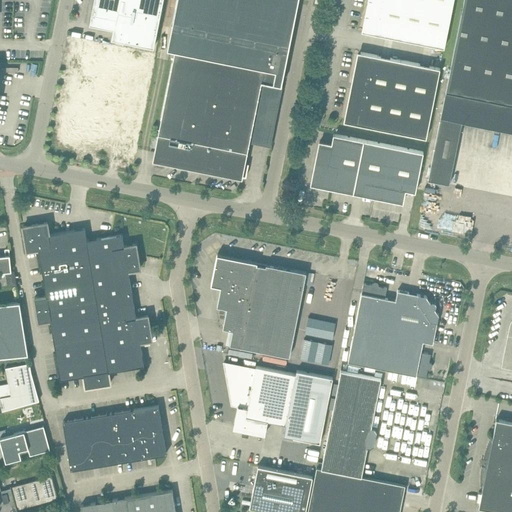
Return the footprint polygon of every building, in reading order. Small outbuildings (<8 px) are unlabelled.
[(154,46),(162,0),(93,0),(89,23),(113,28),(111,38),(154,46)] [(176,0),(172,24),(179,26),(175,49),(224,59),(276,69),(273,82),(281,84),(297,0),(176,0)] [(373,33),(379,0),(368,0),(363,28),(365,29),(365,30),(365,31),(373,33)] [(444,47),(453,0),(379,0),(373,33),(444,47)] [(511,0),(463,0),(428,179),(449,184),(462,121),(511,131),(511,0)] [(136,153),(155,59),(85,45),(69,125),(72,125),(70,137),(81,139),(81,142),(136,153)] [(246,156),(262,80),(273,82),(276,69),(224,59),(175,49),(157,138),(246,156)] [(355,123),(369,53),(360,52),(361,53),(360,54),(358,54),(352,83),(354,84),(353,89),(351,89),(345,118),(347,119),(347,120),(347,121),(355,123)] [(426,137),(440,67),(369,53),(355,123),(426,137)] [(353,191),(364,139),(333,133),(331,143),(319,141),(314,171),(316,171),(314,181),(314,184),(334,188),(334,185),(338,186),(353,189),(353,191)] [(246,156),(157,138),(154,152),(167,154),(166,159),(166,160),(246,176),(248,162),(248,163),(245,162),(246,156)] [(423,151),(393,145),(364,139),(353,191),(354,191),(354,189),(364,191),(365,191),(368,192),(368,194),(398,200),(398,198),(402,199),(404,199),(406,189),(415,191),(423,151)] [(122,234),(100,237),(87,240),(85,228),(49,234),(47,222),(23,226),(27,250),(39,248),(46,295),(34,297),(39,321),(50,319),(60,379),(84,375),(85,386),(110,382),(108,371),(144,365),(140,341),(152,339),(148,315),(136,317),(128,270),(140,268),(136,244),(124,246),(122,234)] [(257,261),(227,255),(217,253),(215,263),(211,284),(221,286),(217,305),(227,307),(223,327),(233,329),(230,343),(289,355),(306,271),(266,263),(266,266),(257,264),(257,261)] [(0,271),(11,270),(10,254),(0,255),(0,271)] [(6,271),(8,286),(17,285),(15,270),(6,271)] [(363,283),(361,293),(348,361),(426,377),(428,369),(430,368),(432,367),(432,365),(431,362),(429,361),(431,353),(421,351),(423,341),(433,342),(439,314),(434,308),(436,306),(436,303),(435,302),(433,301),(430,302),(426,295),(397,289),(395,299),(385,297),(387,287),(379,286),(378,283),(377,282),(375,281),(373,282),(371,284),(363,283)] [(0,356),(28,353),(20,301),(0,303),(0,356)] [(309,313),(306,329),(334,334),(337,318),(309,313)] [(511,368),(511,334),(508,333),(501,366),(511,368)] [(304,334),(301,354),(314,356),(318,337),(304,334)] [(320,337),(316,357),(330,359),(334,340),(320,337)] [(248,407),(256,367),(246,365),(246,366),(224,361),(231,404),(238,405),(248,407)] [(39,400),(31,371),(30,362),(5,367),(8,382),(0,384),(0,399),(2,410),(25,404),(39,400)] [(256,367),(248,407),(246,415),(268,420),(286,423),(296,373),(256,365),(256,367)] [(296,373),(286,423),(284,435),(320,442),(333,376),(297,369),(296,373)] [(341,369),(321,468),(362,476),(367,446),(370,447),(374,444),(377,431),(374,427),(371,426),(381,377),(341,369)] [(166,453),(164,441),(158,405),(63,420),(71,469),(166,453)] [(268,420),(246,415),(248,407),(238,405),(233,427),(234,427),(234,425),(243,427),(243,428),(249,430),(250,428),(265,431),(264,433),(265,433),(268,420)] [(506,511),(511,511),(511,421),(496,418),(492,438),(490,437),(487,446),(483,457),(487,458),(485,466),(481,465),(480,477),(481,486),(482,487),(479,507),(506,511)] [(0,437),(5,453),(6,460),(21,456),(19,449),(28,447),(30,454),(50,449),(44,425),(14,433),(14,434),(0,437)] [(250,506),(256,508),(255,511),(305,511),(313,476),(258,465),(250,506)] [(399,511),(403,492),(405,484),(362,476),(321,468),(316,466),(307,511),(399,511)] [(10,485),(11,487),(13,496),(14,499),(16,507),(24,504),(25,507),(41,502),(58,498),(52,475),(11,486),(11,485),(10,485)] [(176,511),(173,489),(127,497),(81,504),(82,511),(176,511)] [(8,491),(0,493),(0,494),(2,503),(10,501),(8,491)]
